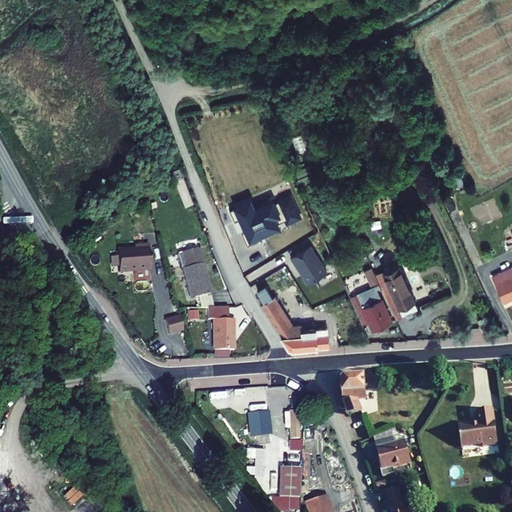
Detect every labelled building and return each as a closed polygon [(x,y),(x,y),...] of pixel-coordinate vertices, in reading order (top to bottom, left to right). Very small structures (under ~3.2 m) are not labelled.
[(292,138),(296,152),(306,149),(301,135),(292,138)] [(307,198),(267,219),(274,231),(283,226),(313,211),(307,198)] [(289,239),(319,223),(313,211),(283,226),(289,239)] [(134,223),(151,224),(151,214),(134,213),(134,223)] [(185,236),(185,216),(155,217),(156,237),(185,236)] [(239,250),(266,235),(259,223),(232,237),(239,250)] [(272,248),(289,239),(283,226),(274,231),(266,235),(272,248)] [(239,250),(264,297),(274,291),(275,294),(276,294),(285,289),(264,252),(272,248),(266,235),(239,250)] [(201,284),(187,241),(169,247),(167,242),(159,242),(166,264),(174,261),(183,290),(188,288),(192,299),(196,299),(205,299),(200,284),(201,284)] [(115,248),(116,270),(148,268),(147,243),(133,244),(133,247),(115,248)] [(411,307),(427,300),(410,264),(394,272),(411,307)] [(381,292),(388,289),(381,275),(374,278),(381,292)] [(511,275),(497,283),(507,302),(511,299),(511,275)] [(289,343),(324,346),(325,326),(292,324),(276,294),(275,294),(274,291),(264,297),(262,298),(289,343)] [(387,329),(397,324),(383,295),(358,307),(367,327),(374,324),(376,330),(385,326),(387,329)] [(205,299),(196,299),(197,312),(205,312),(206,343),(226,342),(225,311),(218,311),(218,298),(205,299)] [(185,320),(180,306),(166,311),(170,325),(185,320)] [(356,398),(366,396),(365,384),(372,384),(370,369),(345,372),(340,393),(347,413),(362,411),(356,398)] [(69,404),(50,410),(55,424),(67,420),(71,429),(78,426),(69,404)] [(284,410),(283,427),(289,427),(289,438),(300,439),(301,411),(284,410)] [(497,447),(492,410),(475,412),(476,425),(469,426),(468,422),(455,424),(458,449),(480,446),(481,449),(497,447)] [(272,417),(251,419),(254,440),(275,438),(272,417)] [(393,444),(391,434),(373,438),(383,477),(393,474),(392,468),(411,464),(404,442),(393,444)] [(299,461),(299,443),(290,443),(290,461),(299,461)] [(301,471),(282,470),(280,499),(300,501),(301,471)] [(402,511),(397,489),(383,491),(388,511),(402,511)] [(330,511),(326,499),(306,506),(307,511),(330,511)]
